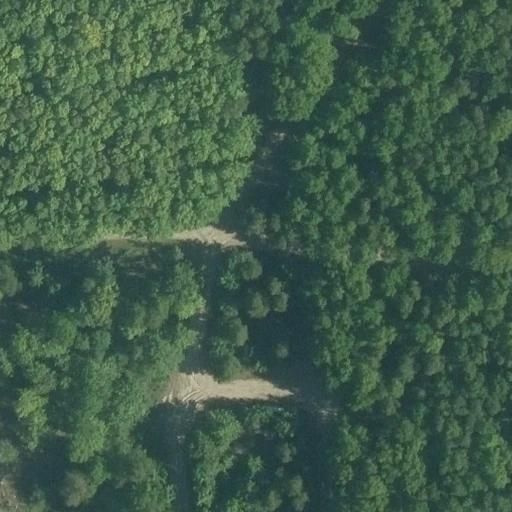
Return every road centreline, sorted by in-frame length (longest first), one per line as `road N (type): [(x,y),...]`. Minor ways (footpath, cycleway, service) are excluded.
road 1 (unknown): [(511,253),(340,253),(211,235)]
road 2 (unknown): [(328,511),(332,440),(318,400),(287,382),(242,375),(180,383)]
road 3 (unknown): [(0,241),(211,235)]
road 4 (unknown): [(211,235),(211,275),(180,383)]
road 5 (unknown): [(180,383),(173,453),(179,511)]
